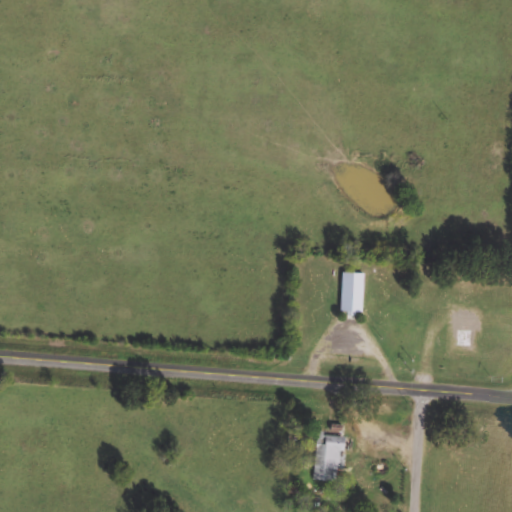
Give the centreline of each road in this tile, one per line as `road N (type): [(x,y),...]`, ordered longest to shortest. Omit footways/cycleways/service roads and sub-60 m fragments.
road 1 (tertiary): [(0,357),(511,398)]
road 2 (residential): [(417,511),(428,392)]
